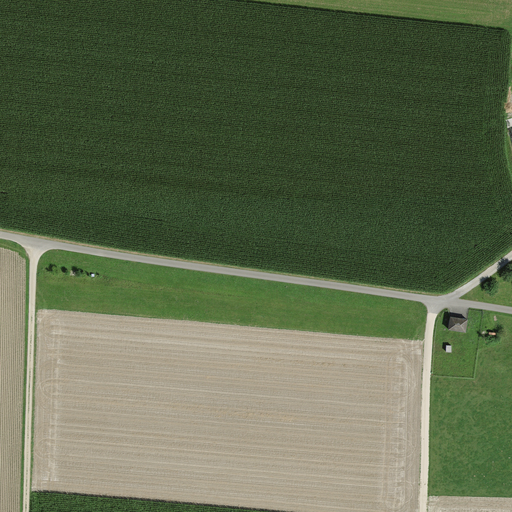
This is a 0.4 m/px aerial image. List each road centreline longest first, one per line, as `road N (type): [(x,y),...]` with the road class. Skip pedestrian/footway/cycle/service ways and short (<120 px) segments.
road 1 (track): [(31,243),(511,311)]
road 2 (track): [(25,511),(31,243)]
road 3 (track): [(422,511),(433,301)]
